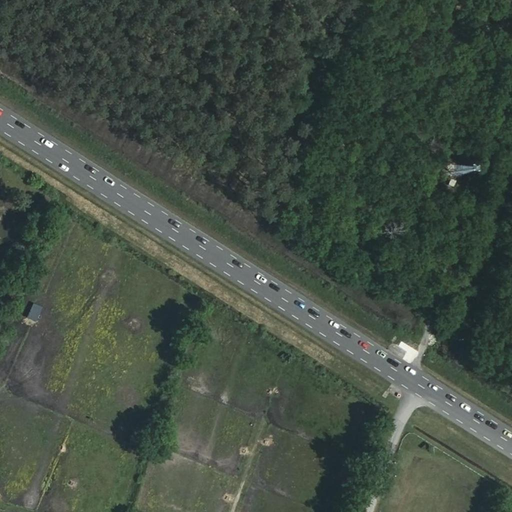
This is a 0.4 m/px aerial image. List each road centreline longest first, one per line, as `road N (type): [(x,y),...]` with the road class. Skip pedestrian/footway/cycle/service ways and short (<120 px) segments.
road 1 (primary): [(511,441),(0,117)]
road 2 (track): [(511,85),(413,378)]
